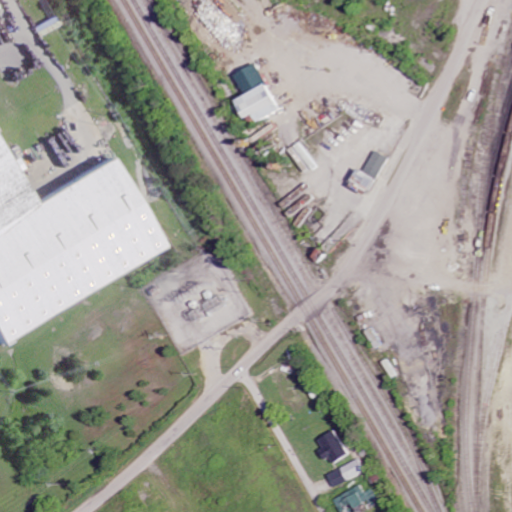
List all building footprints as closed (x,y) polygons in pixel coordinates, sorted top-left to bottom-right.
[(0,341),(5,350),(168,248),(114,161),(41,205),(0,134),(0,13),(1,13),(0,11),(0,341)] [(243,75),(253,98),(249,100),(257,120),(267,116),(269,121),(290,112),(269,64),(243,75)] [(394,158),(378,150),(361,187),(377,194),(394,158)] [(322,442),(336,466),(354,456),(339,432),(322,442)] [(372,473),(366,459),(332,476),(339,489),(372,473)] [(377,508),(385,504),(377,490),(370,494),(366,486),(339,501),(344,511),(350,511),(361,505),(363,509),(375,503),(377,508)]
